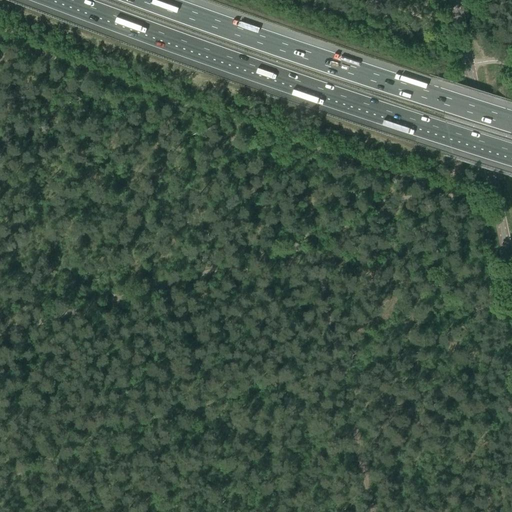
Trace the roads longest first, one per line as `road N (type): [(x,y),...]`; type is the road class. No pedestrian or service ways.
road 1 (motorway): [(59,0),(511,155)]
road 2 (motorway): [(511,122),(149,0)]
road 3 (track): [(310,229),(295,244),(240,264),(0,333)]
road 4 (track): [(371,511),(310,229)]
road 5 (secondary): [(511,275),(455,0)]
road 6 (track): [(310,229),(339,209),(473,192)]
